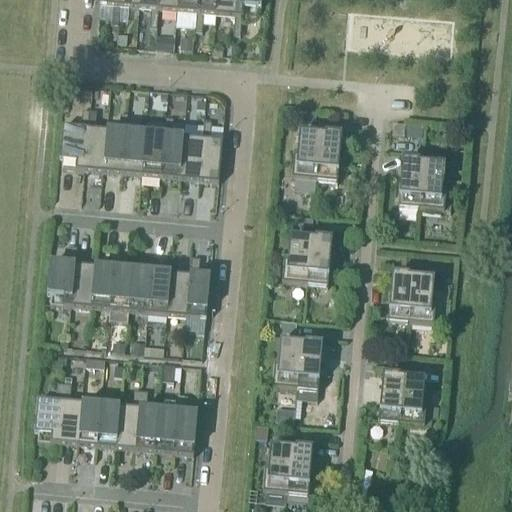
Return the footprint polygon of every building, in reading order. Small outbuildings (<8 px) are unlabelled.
[(118,30),(119,13),(120,0),(100,0),(99,11),(111,12),(110,30),(118,30)] [(120,0),(119,13),(138,15),(139,0),(120,0)] [(156,34),(158,16),(158,0),(139,0),(138,15),(150,16),(149,34),(156,34)] [(158,0),(158,16),(177,18),(178,0),(158,0)] [(178,0),(177,18),(196,20),(197,0),(178,0)] [(203,20),(215,21),(216,0),(197,0),(196,20),(194,38),(201,38),(203,20)] [(216,0),(215,21),(234,23),(235,0),(216,0)] [(235,0),(234,23),(233,41),(240,42),(241,24),(255,25),(256,16),(260,16),(261,0),(235,0)] [(62,175),(83,177),(89,116),(82,115),(80,134),(62,132),(59,166),(63,166),(62,175)] [(83,177),(102,179),(106,136),(94,135),(95,117),(89,116),(83,177)] [(314,127),(315,117),(301,116),(300,126),(314,127)] [(121,181),(125,138),(127,120),(120,119),(118,137),(106,136),(102,179),(121,181)] [(160,184),(179,186),(183,143),(171,142),(172,124),(165,123),(164,141),(160,184)] [(179,186),(198,188),(204,127),(196,126),(195,144),(183,143),(179,186)] [(204,127),(198,188),(218,189),(222,147),(209,145),(211,128),(204,127)] [(392,128),(391,140),(403,141),(404,130),(392,128)] [(407,131),(406,141),(420,142),(421,132),(407,131)] [(326,141),(320,141),(315,187),(337,189),(341,143),(340,143),(341,134),(327,133),(326,141)] [(121,181),(141,182),(144,139),(125,138),(121,181)] [(141,182),(160,184),(164,141),(144,139),(141,182)] [(315,187),(320,141),(298,139),(296,163),(293,162),(291,184),(294,185),(293,197),(314,198),(315,187)] [(397,213),(418,215),(423,169),(416,169),(417,160),(403,159),(402,167),(397,213)] [(423,169),(418,215),(450,218),(452,196),(442,195),(444,171),(423,169)] [(294,230),(311,232),(312,224),(294,222),(294,230)] [(310,245),(306,291),(327,293),(331,247),(330,247),(331,238),(317,237),(316,246),(310,245)] [(282,289),(306,291),(310,245),(289,243),(287,267),(284,267),(282,289)] [(49,311),(71,313),(75,270),(76,253),(69,252),(67,270),(49,268),(46,302),(50,302),(49,311)] [(191,263),(190,278),(198,278),(199,264),(191,263)] [(71,313),(90,315),(94,272),(75,270),(71,313)] [(90,315),(109,317),(113,274),(94,272),(90,315)] [(387,327),(408,329),(412,283),(406,283),(406,274),(392,273),(392,281),(391,281),(387,327)] [(113,274),(109,317),(108,326),(127,328),(128,319),(132,276),(113,274)] [(151,278),(132,276),(128,319),(147,320),(151,278)] [(170,279),(151,278),(147,320),(166,322),(170,279)] [(189,281),(170,279),(166,322),(185,324),(189,281)] [(209,283),(189,281),(185,324),(205,326),(209,283)] [(412,283),(408,329),(432,332),(434,310),(431,309),(433,285),(412,283)] [(295,329),(282,328),(280,337),(294,339),(295,329)] [(300,350),(296,396),(317,398),(322,343),(308,342),(307,350),(300,350)] [(272,394),(296,396),(300,350),(279,348),(277,372),(274,372),(272,394)] [(174,371),(162,370),(160,387),(173,388),(174,371)] [(378,428),(399,430),(403,384),(396,383),(396,375),(382,373),(378,428)] [(403,384),(399,430),(423,432),(425,410),(422,410),(424,386),(403,384)] [(37,448),(58,450),(63,389),(56,389),(55,407),(37,405),(34,439),(38,439),(37,448)] [(58,450),(77,452),(81,409),(69,408),(70,390),(63,389),(58,450)] [(115,455),(134,457),(140,397),(133,396),(131,414),(119,413),(115,455)] [(134,457),(154,459),(157,416),(146,415),(147,397),(140,397),(134,457)] [(177,415),(185,415),(186,402),(178,402),(177,415)] [(77,452),(96,454),(100,411),(101,403),(93,403),(92,410),(81,409),(77,452)] [(96,454),(115,455),(119,413),(100,411),(96,454)] [(154,459),(173,461),(177,418),(157,416),(154,459)] [(177,418),(173,461),(193,462),(197,420),(177,418)] [(267,432),(256,431),(255,445),(265,446),(267,432)] [(297,455),(291,454),(286,508),(294,509),(307,510),(307,502),(308,502),(312,456),(310,456),(311,448),(297,446),(297,455)] [(286,508),(291,454),(269,452),(267,476),(264,476),(262,498),(265,498),(264,510),(285,511),(285,508),(286,508)]
